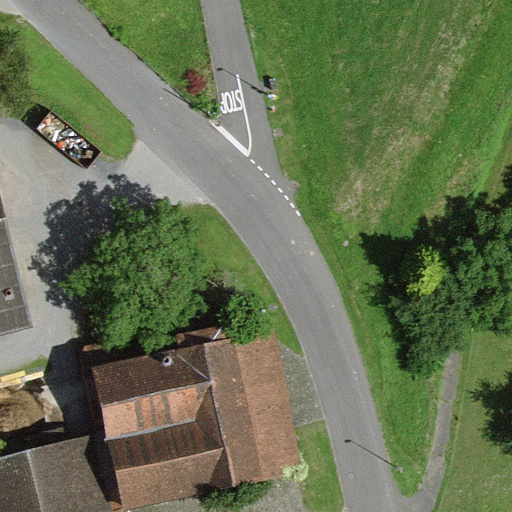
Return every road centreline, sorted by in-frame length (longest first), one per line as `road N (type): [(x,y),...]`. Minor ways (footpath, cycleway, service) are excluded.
road 1 (unclassified): [(45,0),(232,176),(285,245),(333,346),(376,511)]
road 2 (track): [(232,176),(236,113),(218,0)]
